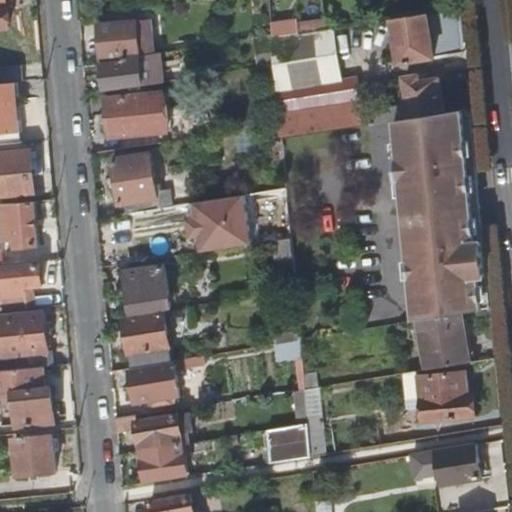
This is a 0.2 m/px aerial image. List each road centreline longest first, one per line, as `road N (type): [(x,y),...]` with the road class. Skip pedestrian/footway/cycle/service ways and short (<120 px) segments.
road 1 (residential): [(58,0),(102,511)]
road 2 (residential): [(511,187),(491,0)]
